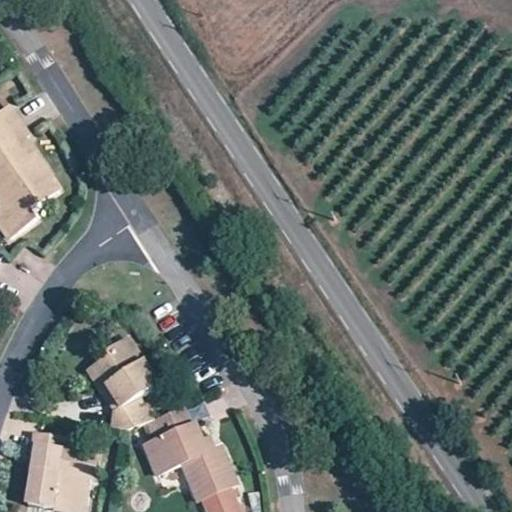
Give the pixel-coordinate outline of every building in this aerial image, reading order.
[(12,114),(0,122),(0,223),(13,242),(40,223),(33,213),(57,196),(46,180),(51,176),(26,141),(30,138),(12,114)] [(62,192),(51,176),(46,180),(57,196),(62,192)] [(118,411),(130,430),(154,416),(143,397),(164,385),(136,339),(113,353),(117,357),(95,370),(107,392),(116,387),(127,407),(118,411)] [(222,448),(216,451),(208,455),(202,441),(196,424),(190,426),(183,408),(154,420),(163,439),(145,446),(157,476),(180,467),(195,503),(199,501),(203,511),(241,511),(231,488),(239,485),(222,448)] [(113,430),(130,430),(118,411),(113,430)] [(56,503),(88,508),(92,483),(99,485),(103,463),(64,456),(67,441),(37,436),(34,452),(48,454),(45,474),(35,472),(35,473),(30,507),(55,511),(56,503)] [(210,438),(202,441),(208,455),(216,451),(210,438)] [(31,473),(35,473),(35,472),(45,474),(48,454),(34,452),(31,473)] [(58,511),(87,511),(88,508),(56,503),(55,511),(58,511)]
